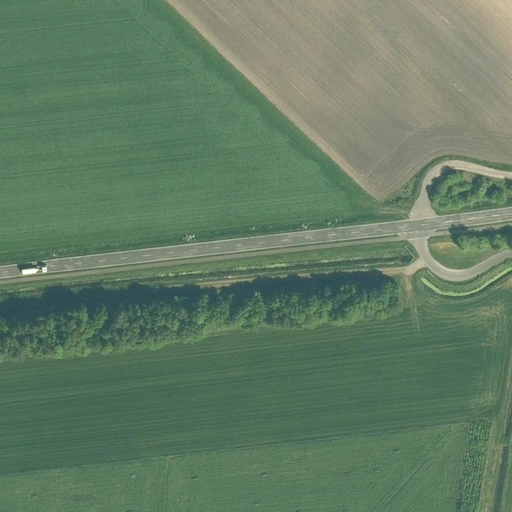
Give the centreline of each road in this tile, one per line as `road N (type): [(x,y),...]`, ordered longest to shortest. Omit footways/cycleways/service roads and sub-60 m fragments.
road 1 (track): [(431,257),(401,270),(0,310)]
road 2 (tertiary): [(0,275),(426,221)]
road 3 (track): [(511,176),(439,167),(425,188),(426,221)]
road 4 (unclassified): [(426,221),(431,257),(455,276),(511,252)]
